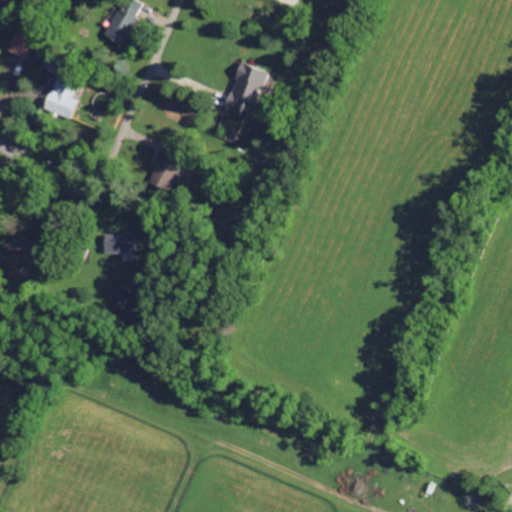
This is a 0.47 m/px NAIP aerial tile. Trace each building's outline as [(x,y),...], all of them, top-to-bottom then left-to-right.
[(131,0),(128,10),(119,6),(107,37),(126,45),(142,3),(135,0),(131,0)] [(7,50),(27,59),(34,43),(14,34),(7,50)] [(268,72),(239,63),(226,111),(239,115),(243,100),(256,104),(260,89),(262,90),(268,72)] [(79,91),(53,83),(45,110),(71,117),(79,91)] [(6,246),(10,250),(3,258),(18,272),(39,249),(20,231),(6,246)] [(104,233),(104,252),(136,253),(136,234),(104,233)] [(115,296),(112,305),(124,308),(130,288),(113,283),(110,294),(115,296)]
